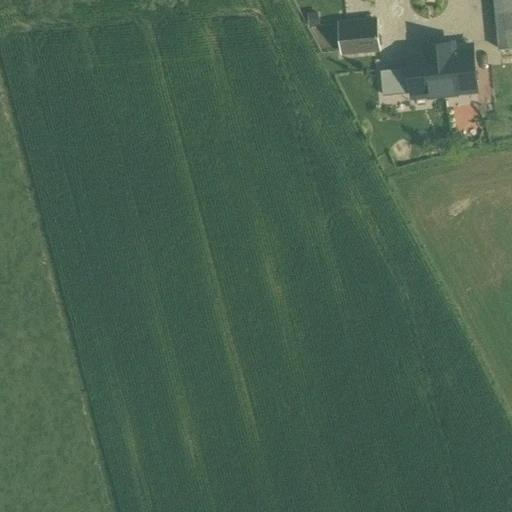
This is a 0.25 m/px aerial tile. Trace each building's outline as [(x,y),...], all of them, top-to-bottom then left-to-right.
[(350,0),(309,0),(312,24),(339,21),(351,20),(352,20),(350,0)] [(445,0),(395,0),(397,18),(399,37),(400,37),(448,32),(445,0)] [(511,0),(494,0),(500,49),(511,48),(511,0)] [(397,18),(377,20),(380,47),(401,45),(400,37),(399,37),(397,18)] [(339,21),(342,51),(380,48),(380,47),(377,20),(351,22),(351,20),(339,21)] [(387,66),(389,94),(488,88),(486,46),(464,47),(464,38),(408,42),(410,65),(387,66)]
